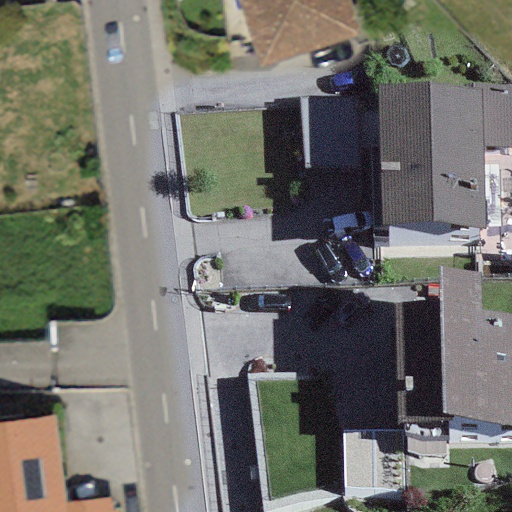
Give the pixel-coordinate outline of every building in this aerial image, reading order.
[(237,0),(262,69),(364,33),(352,0),(237,0)] [(511,86),(380,86),(379,226),(485,227),(485,150),(511,149),(511,86)] [(401,421),(511,426),(511,315),(480,308),(479,272),(438,270),(438,305),(394,307),(397,404),(397,422),(401,421)] [(55,419),(0,424),(0,511),(65,511),(65,503),(55,419)] [(404,433),(342,432),(342,489),(404,489),(404,433)] [(110,511),(109,498),(65,503),(65,511),(110,511)]
